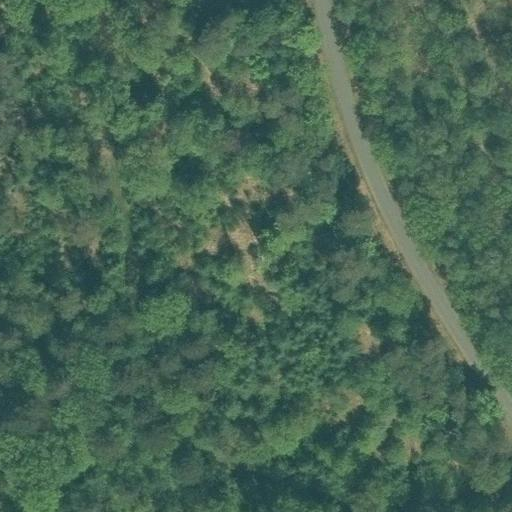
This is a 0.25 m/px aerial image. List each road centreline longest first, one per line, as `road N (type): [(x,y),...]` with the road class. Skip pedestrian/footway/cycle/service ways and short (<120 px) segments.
road 1 (unclassified): [(511,415),(379,188),(323,0)]
road 2 (track): [(299,484),(424,505),(493,490),(511,477)]
